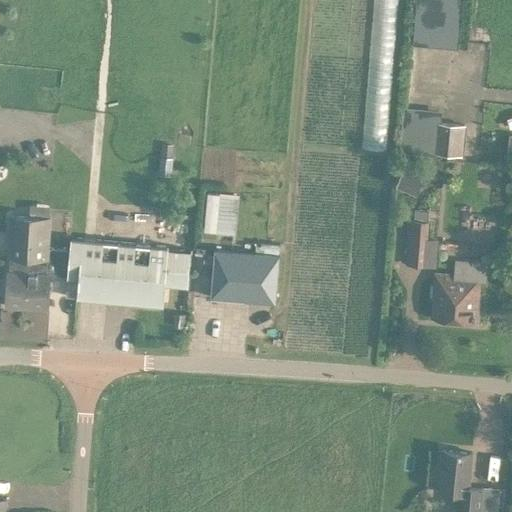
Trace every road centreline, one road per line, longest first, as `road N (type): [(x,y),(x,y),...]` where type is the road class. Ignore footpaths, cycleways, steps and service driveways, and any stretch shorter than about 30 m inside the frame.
road 1 (unclassified): [(90,363),(511,387)]
road 2 (unclassified): [(81,511),(90,363)]
